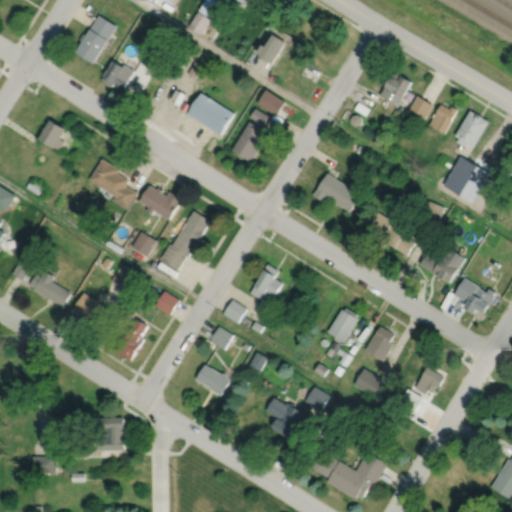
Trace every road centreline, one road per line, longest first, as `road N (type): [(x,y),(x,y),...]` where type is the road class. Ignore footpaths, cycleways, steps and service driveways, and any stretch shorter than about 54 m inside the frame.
road 1 (residential): [(0,45),(489,352)]
road 2 (residential): [(377,23),(143,399)]
road 3 (residential): [(392,511),(511,314)]
road 4 (tertiary): [(340,0),(511,102)]
road 5 (residential): [(320,511),(169,416)]
road 6 (residential): [(0,310),(143,399)]
road 7 (residential): [(143,399),(169,416),(160,431),(160,511)]
road 8 (residential): [(0,103),(64,0)]
